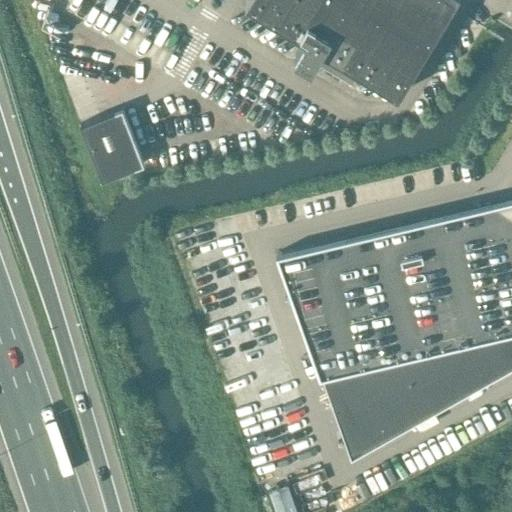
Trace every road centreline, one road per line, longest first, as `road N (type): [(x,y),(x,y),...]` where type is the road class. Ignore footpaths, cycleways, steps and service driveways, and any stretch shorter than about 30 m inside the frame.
road 1 (motorway): [(112,511),(0,144)]
road 2 (motorway): [(56,511),(0,343)]
